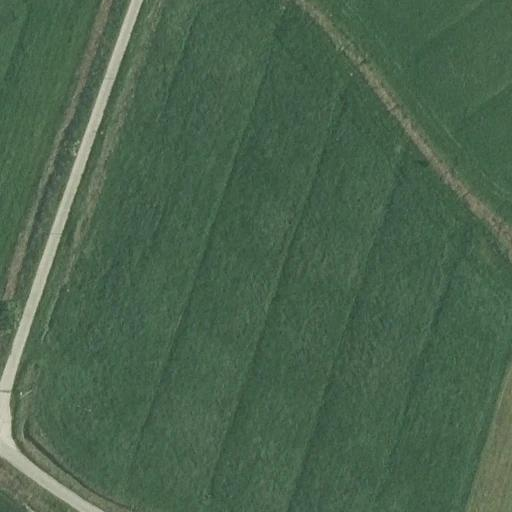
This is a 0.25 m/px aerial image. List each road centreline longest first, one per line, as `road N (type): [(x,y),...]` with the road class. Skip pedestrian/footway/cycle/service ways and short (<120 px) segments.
road 1 (unclassified): [(0,389),(132,0)]
road 2 (residential): [(109,511),(0,456)]
